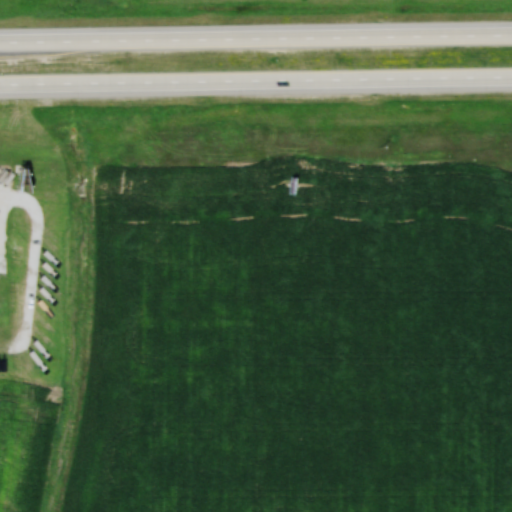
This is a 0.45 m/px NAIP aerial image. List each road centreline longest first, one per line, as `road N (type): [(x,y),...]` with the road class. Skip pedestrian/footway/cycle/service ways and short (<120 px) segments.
road 1 (trunk): [(511,28),(0,44)]
road 2 (trunk): [(0,91),(511,86)]
